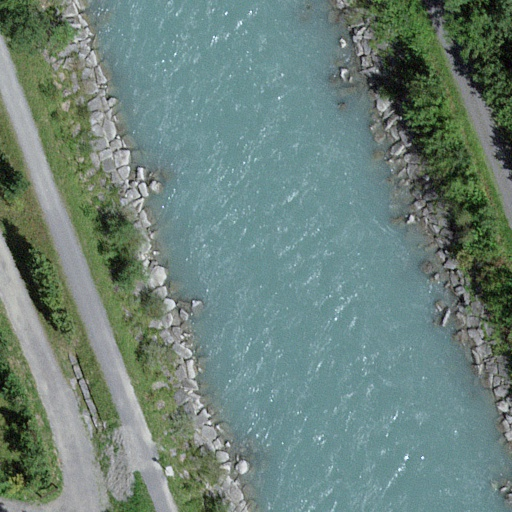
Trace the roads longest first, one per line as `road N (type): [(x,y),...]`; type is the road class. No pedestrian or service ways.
road 1 (track): [(152,477),(0,70)]
road 2 (track): [(0,261),(75,448),(84,511)]
road 3 (track): [(511,177),(441,0)]
